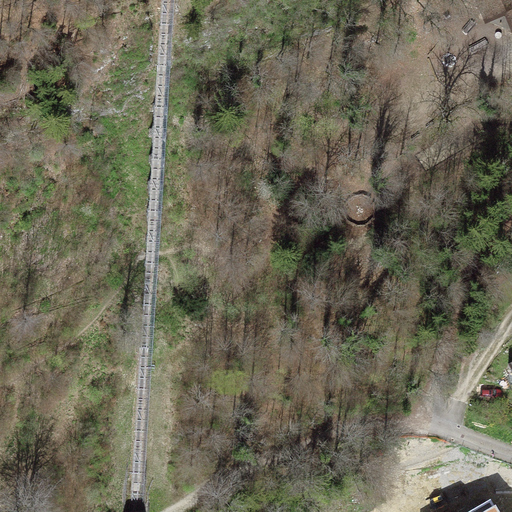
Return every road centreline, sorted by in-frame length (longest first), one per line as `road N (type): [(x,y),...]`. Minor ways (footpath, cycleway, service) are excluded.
road 1 (track): [(171,511),(340,429),(420,420)]
road 2 (track): [(511,216),(473,250),(420,420)]
